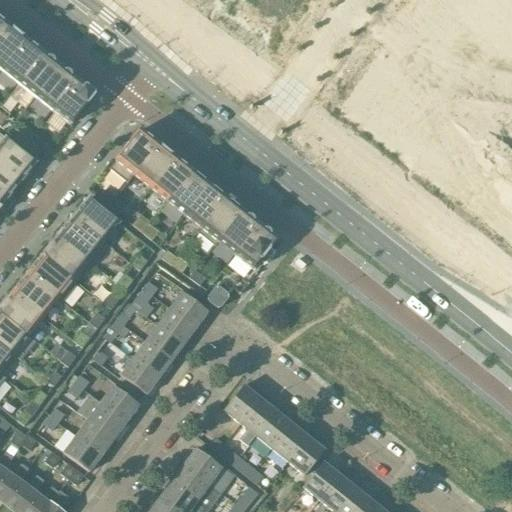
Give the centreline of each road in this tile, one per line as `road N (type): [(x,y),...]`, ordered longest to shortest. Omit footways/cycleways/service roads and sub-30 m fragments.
road 1 (residential): [(511,402),(128,98)]
road 2 (residential): [(447,511),(258,356),(235,349)]
road 3 (secondary): [(336,212),(511,354)]
road 4 (residential): [(102,511),(214,362),(235,349)]
road 5 (residential): [(0,258),(128,98)]
road 6 (residential): [(250,144),(356,0)]
road 7 (residential): [(7,0),(128,98)]
road 8 (secondary): [(250,144),(154,66)]
